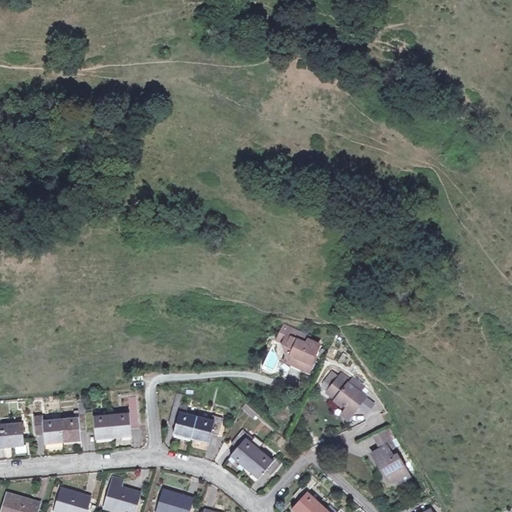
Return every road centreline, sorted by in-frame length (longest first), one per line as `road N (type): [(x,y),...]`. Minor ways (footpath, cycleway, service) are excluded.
road 1 (residential): [(157,454),(151,380),(238,373),(284,388)]
road 2 (residential): [(157,454),(0,470)]
